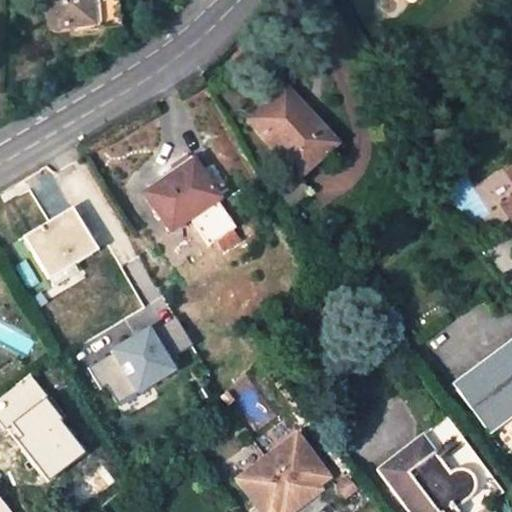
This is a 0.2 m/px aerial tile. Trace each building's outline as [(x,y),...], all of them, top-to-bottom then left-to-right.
[(90,0),(47,0),(51,31),(94,26),(90,0)] [(90,0),(94,26),(95,32),(122,28),(118,0),(90,0)] [(15,48),(0,63),(0,64),(10,74),(25,58),(15,48)] [(302,117),(307,112),(284,88),(279,93),(302,117)] [(279,93),(247,121),(298,178),(335,145),(307,112),(302,117),(279,93)] [(168,180),(145,195),(170,232),(190,218),(208,245),(216,240),(223,251),(237,242),(230,231),(233,228),(215,202),(218,200),(191,158),(165,175),(168,180)] [(511,167),(503,174),(511,186),(511,193),(511,195),(500,203),(511,218),(511,167)] [(298,178),(277,196),(289,210),(310,192),(298,178)] [(72,209),(22,239),(48,281),(73,266),(97,251),(72,209)] [(48,281),(53,289),(78,274),(73,266),(48,281)] [(193,343),(176,317),(152,331),(148,326),(107,350),(110,354),(86,368),(99,388),(105,384),(117,404),(175,372),(166,359),(193,343)] [(511,348),(458,388),(455,390),(487,431),(511,412),(511,348)] [(469,369),(453,382),(458,388),(474,376),(469,369)] [(29,375),(0,396),(0,421),(48,482),(86,452),(62,421),(47,396),(29,375)] [(296,436),(236,482),(258,511),(293,511),(315,497),(312,492),(318,488),(329,480),(296,436)] [(421,439),(378,472),(408,511),(442,511),(448,507),(452,511),(454,510),(455,511),(457,511),(470,502),(474,494),(476,485),(474,480),(471,474),(463,471),(455,472),(450,475),(421,439)] [(318,488),(312,492),(315,497),(321,492),(318,488)]
